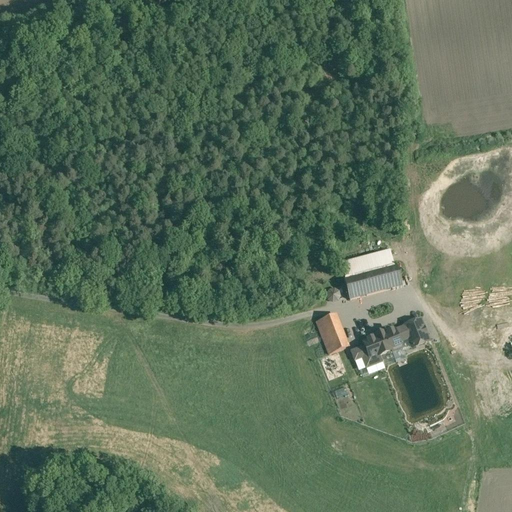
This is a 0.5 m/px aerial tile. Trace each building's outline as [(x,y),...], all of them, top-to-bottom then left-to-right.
[(401,265),(343,280),(351,305),(408,289),(401,265)] [(343,314),(315,324),(325,358),(355,349),(343,314)] [(382,352),(389,372),(395,387),(435,373),(416,324),(377,339),(382,352)] [(367,380),(389,372),(382,352),(365,358),(365,357),(350,363),(358,386),(368,382),(367,380)] [(437,380),(424,385),(441,432),(454,427),(437,380)]
